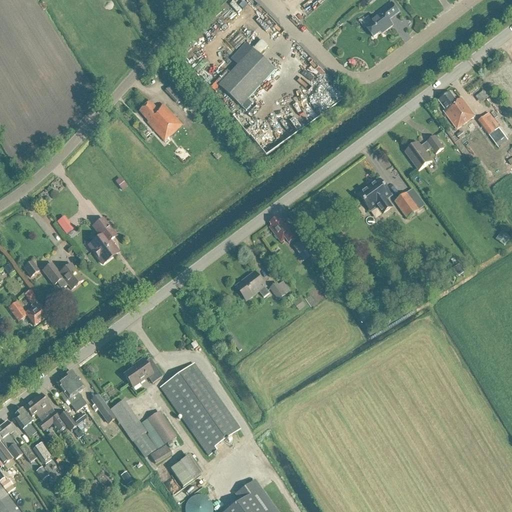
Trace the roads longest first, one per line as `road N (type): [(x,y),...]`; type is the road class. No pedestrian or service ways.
road 1 (tertiary): [(0,417),(511,32)]
road 2 (unclassified): [(0,206),(60,156),(204,0)]
road 3 (residential): [(268,0),(340,73),(356,79),(375,74),(474,0)]
